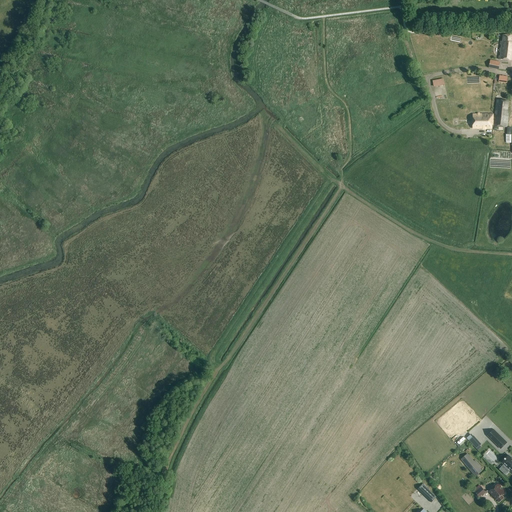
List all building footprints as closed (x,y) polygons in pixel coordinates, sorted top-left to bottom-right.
[(511,43),(511,41),(511,36),(503,35),(502,42),(500,42),(498,59),(511,61),(511,43)] [(490,66),(500,69),(502,61),(492,59),(490,66)] [(443,79),(432,81),(434,87),(445,85),(443,79)] [(494,124),(494,126),(497,127),(506,127),(507,120),(508,113),(507,113),(508,101),(497,100),(495,112),(494,119),(494,124)] [(473,114),(473,129),(492,129),(492,125),(492,124),(493,124),(493,114),(473,114)] [(507,443),(494,429),(487,436),(501,449),(507,443)] [(461,459),(475,476),(481,471),(480,469),(481,468),(478,465),(477,466),(467,454),(461,459)] [(511,458),(508,455),(501,463),(504,465),(503,466),(509,472),(510,471),(511,472),(511,458)] [(422,484),(417,490),(420,492),(431,503),(436,498),(425,487),(422,484)] [(473,491),(479,498),(485,492),(480,485),(473,491)] [(496,500),(498,503),(503,499),(501,496),(502,496),(496,489),(490,494),(495,501),(496,500)]
